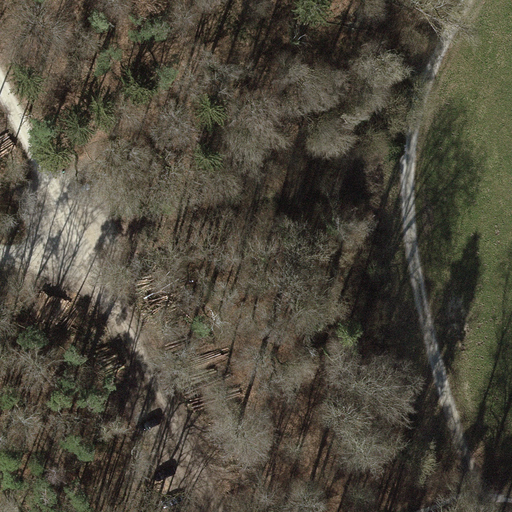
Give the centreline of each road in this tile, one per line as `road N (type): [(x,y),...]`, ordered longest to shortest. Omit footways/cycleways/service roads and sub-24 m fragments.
road 1 (track): [(470,0),(440,52),(406,152),(411,254),(438,378),(488,511)]
road 2 (track): [(215,511),(86,266)]
road 3 (track): [(55,195),(0,83)]
